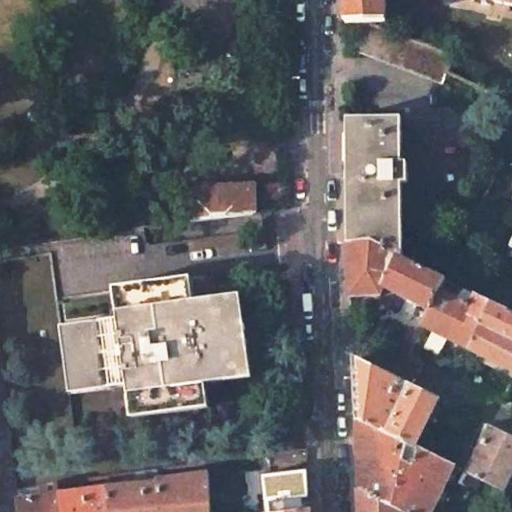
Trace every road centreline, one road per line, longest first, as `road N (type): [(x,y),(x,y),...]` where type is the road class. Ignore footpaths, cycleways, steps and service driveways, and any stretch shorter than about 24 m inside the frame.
road 1 (tertiary): [(314,0),(325,347)]
road 2 (residential): [(325,347),(348,346),(511,424)]
road 3 (tertiary): [(325,347),(336,511)]
